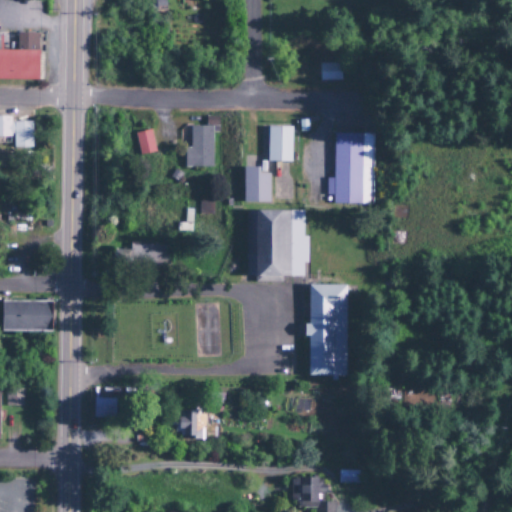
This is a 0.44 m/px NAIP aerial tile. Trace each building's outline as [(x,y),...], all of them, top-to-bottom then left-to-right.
[(0,34),(4,34),(4,52),(14,52),(35,52),(41,52),(40,81),(0,81),(0,34)] [(14,52),(14,34),(36,35),(35,52),(14,52)] [(339,64),(317,64),(318,82),(339,82),(339,64)] [(0,138),(11,138),(11,150),(30,149),(30,123),(9,123),(9,118),(0,117),(0,138)] [(183,168),(210,168),(211,133),(216,133),(217,118),(204,118),(204,128),(189,127),(188,151),(183,151),(183,168)] [(265,163),(290,163),(290,128),(266,128),(265,163)] [(137,157),(154,153),(150,131),(132,134),(137,157)] [(331,180),(325,180),(324,196),(331,197),(331,204),(368,206),(371,136),(333,135),(331,180)] [(267,175),(256,175),(256,168),(241,168),(241,204),(267,204),(267,175)] [(191,211),(184,210),(183,224),(176,224),(175,232),(190,233),(191,211)] [(243,278),(252,278),(252,283),(280,283),(280,278),(301,278),(301,264),(305,264),(305,238),(301,238),(301,212),(243,212),(243,278)] [(165,263),(166,246),(130,244),(130,262),(165,263)] [(306,286),(342,287),(341,377),(305,376),(305,338),(301,338),(301,326),(305,326),(306,286)] [(0,303),(47,303),(47,333),(0,332),(0,303)] [(21,407),(21,390),(3,390),(3,407),(21,407)] [(91,420),(113,420),(114,400),(91,399),(91,420)] [(202,439),(203,413),(176,412),(176,424),(172,424),(171,438),(202,439)] [(337,485),(358,485),(358,472),(337,471),(337,485)] [(323,480),(289,479),(288,507),(313,507),(313,511),(333,511),(334,504),(323,503),(323,480)]
